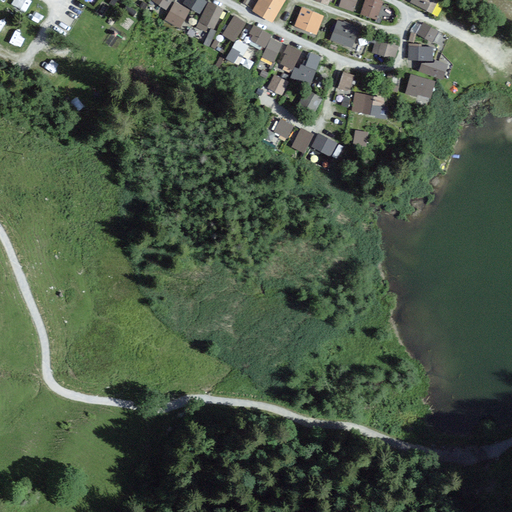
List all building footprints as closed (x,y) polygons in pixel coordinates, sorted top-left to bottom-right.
[(188,6),(174,0),(172,0),(164,18),(179,25),(188,6)] [(277,0),(256,0),(251,9),(271,20),(275,13),(271,11),(277,0)] [(356,0),(339,0),(337,6),(353,11),(356,0)] [(381,1),(379,0),(362,0),(359,11),(375,17),(381,1)] [(410,0),(409,1),(429,11),(434,0),(410,0)] [(221,9),(207,1),(198,18),(211,26),(221,9)] [(456,11),(446,6),(440,18),(450,23),(456,11)] [(319,14),(301,7),(292,30),(311,36),(319,14)] [(243,20),(232,13),(222,30),(233,37),(243,20)] [(356,27),(336,19),(328,39),(349,46),(356,27)] [(437,28),(421,20),(415,31),(431,39),(437,28)] [(269,33),(252,24),(246,36),(263,45),(269,33)] [(236,38),(229,58),(242,62),(249,43),(236,38)] [(379,40),(374,39),(371,52),(394,58),(398,45),(394,44),(394,42),(380,38),(379,40)] [(272,60),(279,43),(269,39),(262,56),(272,60)] [(407,62),(417,62),(431,62),(431,57),(431,44),(407,44),(407,62)] [(299,51),(287,45),(279,62),(291,67),(299,51)] [(320,54),(309,50),(298,77),(310,81),(320,54)] [(446,62),(431,57),(431,62),(417,62),(417,69),(440,77),(446,62)] [(332,65),(321,61),(318,70),(329,73),(332,65)] [(353,75),(342,71),(337,86),(348,90),(353,75)] [(399,75),(388,72),(385,85),(396,87),(399,75)] [(287,81),(273,74),(267,87),(281,94),(287,81)] [(409,75),(404,92),(427,98),(432,81),(409,75)] [(321,97),(305,88),(296,103),(312,112),(321,97)] [(385,97),(354,92),(351,112),(381,117),(385,97)] [(278,117),(272,129),(286,136),(292,125),(278,117)] [(367,122),(357,120),(352,142),(363,144),(367,122)] [(312,131),(299,126),(291,146),(303,151),(312,131)] [(266,129),(263,136),(269,139),(272,133),(266,129)] [(336,142),(317,132),(310,147),(328,156),(336,142)] [(339,142),(333,155),(338,157),(344,144),(339,142)]
